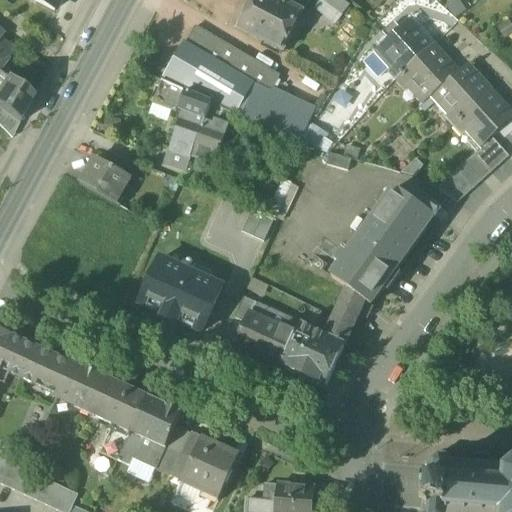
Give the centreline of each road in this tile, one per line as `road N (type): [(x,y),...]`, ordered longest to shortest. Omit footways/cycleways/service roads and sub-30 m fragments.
road 1 (residential): [(355,466),(0,291)]
road 2 (residential): [(511,205),(362,414),(355,466)]
road 3 (secondary): [(0,241),(131,0)]
